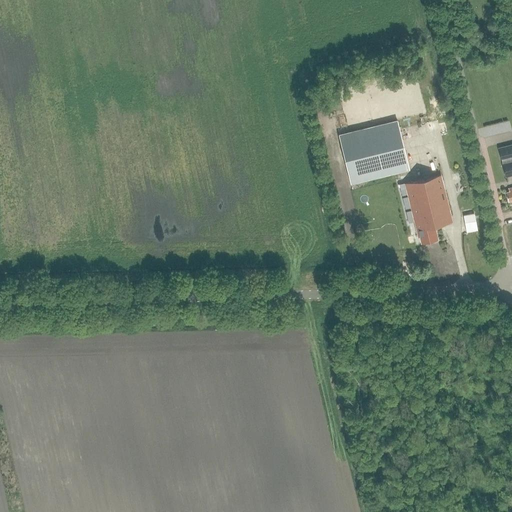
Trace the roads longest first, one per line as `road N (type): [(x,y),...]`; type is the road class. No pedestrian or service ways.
road 1 (unclassified): [(0,303),(510,290)]
road 2 (unclassified): [(510,290),(441,0)]
